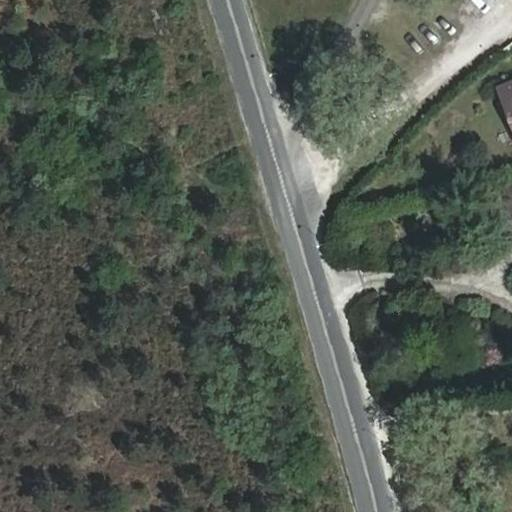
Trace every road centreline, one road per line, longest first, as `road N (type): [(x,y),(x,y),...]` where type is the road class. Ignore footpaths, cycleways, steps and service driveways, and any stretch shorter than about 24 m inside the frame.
road 1 (unclassified): [(227,0),(374,511)]
road 2 (unknown): [(511,252),(301,249)]
